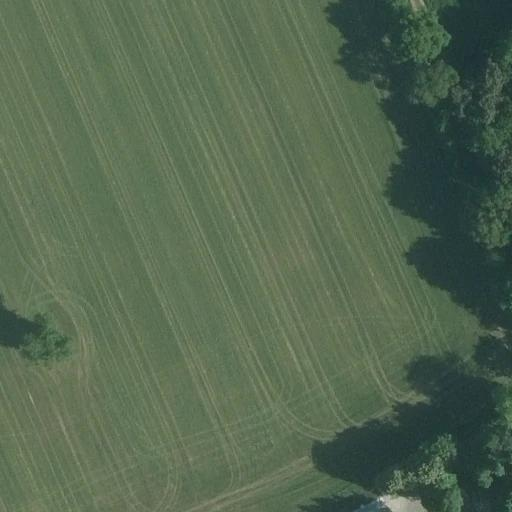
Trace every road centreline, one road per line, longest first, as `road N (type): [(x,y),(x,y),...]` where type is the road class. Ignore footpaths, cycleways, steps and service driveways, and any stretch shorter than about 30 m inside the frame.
road 1 (track): [(511,231),(410,0)]
road 2 (unclassified): [(400,511),(408,491),(511,422)]
